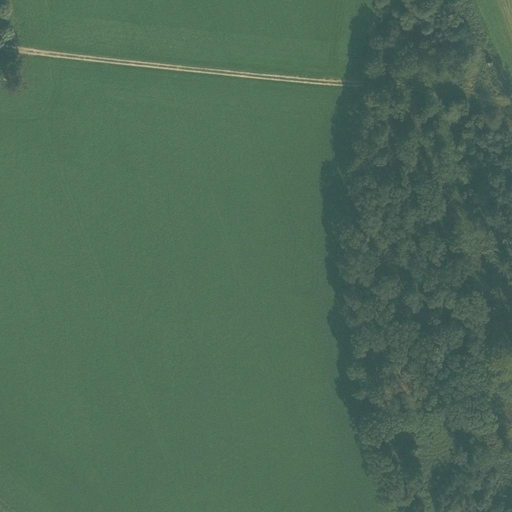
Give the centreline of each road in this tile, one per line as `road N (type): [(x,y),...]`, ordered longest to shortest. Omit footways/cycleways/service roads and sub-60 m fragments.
road 1 (track): [(0,45),(511,97)]
road 2 (track): [(439,92),(507,423)]
